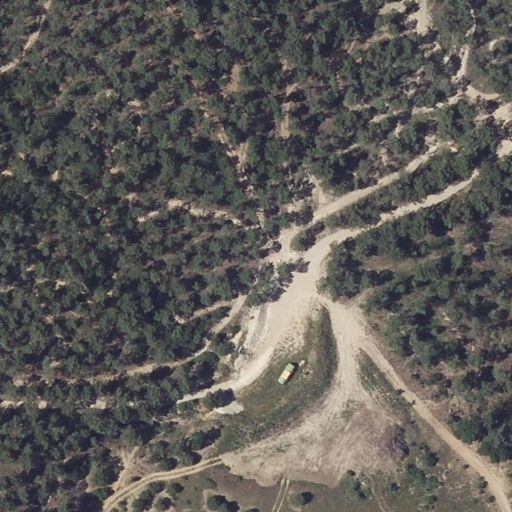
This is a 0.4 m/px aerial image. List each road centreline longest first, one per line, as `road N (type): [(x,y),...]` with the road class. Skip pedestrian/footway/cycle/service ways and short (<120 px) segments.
road 1 (track): [(0,358),(38,368),(55,364),(64,349),(35,285),(78,284),(103,299),(110,293),(110,229),(98,206),(55,182),(54,167),(84,142),(112,92),(133,99),(139,113),(137,130),(108,154),(106,166),(136,183),(129,209),(140,218),(180,203),(291,241)]
road 2 (track): [(0,405),(170,402),(228,388),(260,365),(295,271),(323,242),(413,208),(504,148)]
road 3 (track): [(0,379),(137,373),(207,342),(275,254),(317,217),(490,117)]
road 4 (track): [(295,271),(485,472),(508,511)]
road 5 (track): [(266,233),(238,166),(246,124),(233,98),(233,65),(164,0)]
road 6 (track): [(329,210),(293,158),(281,124),(289,78),(275,40),(221,0)]
road 7 (track): [(394,0),(480,112),(511,109)]
